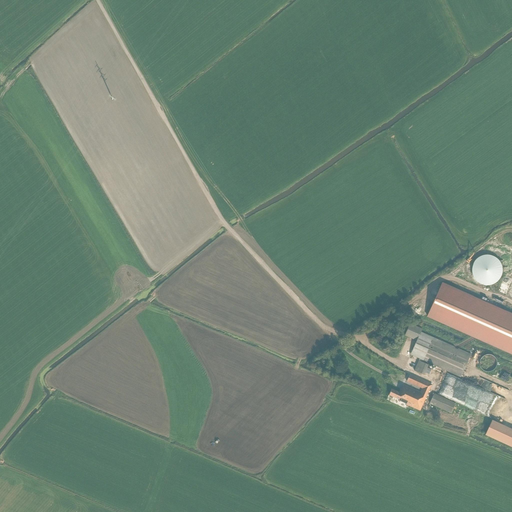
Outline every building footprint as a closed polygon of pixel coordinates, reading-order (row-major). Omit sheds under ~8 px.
[(495,283),(496,282),(497,282),(498,281),(498,280),(499,279),(500,279),(500,278),(500,277),(501,276),(502,275),(502,274),(502,273),(502,272),(502,271),(502,270),(502,269),(502,268),(502,267),(502,266),(501,265),(501,264),(501,263),(500,262),(499,261),(499,260),(498,260),(497,259),(496,258),(494,257),(493,256),(491,256),(490,255),(489,255),(488,255),(487,255),(486,255),(485,255),(484,255),(483,256),(482,256),(481,257),(480,257),(479,258),(478,258),(477,259),(476,260),(475,261),(475,262),(474,263),(473,264),(473,265),(473,266),(472,267),(472,268),(472,269),(472,270),(472,271),(472,272),(472,273),(473,274),(473,275),(473,276),(474,277),(474,278),(475,279),(475,280),(476,281),(477,281),(478,282),(479,283),(480,283),(481,284),(482,284),(483,285),(484,285),(485,285),(487,285),(488,285),(489,285),(490,285),(491,285),(492,284),(493,284),(494,283),(495,283)] [(499,287),(508,290),(511,279),(503,276),(499,287)] [(511,314),(442,284),(427,316),(511,354),(511,314)] [(416,341),(421,332),(422,329),(410,324),(404,336),(416,341)] [(421,332),(416,341),(410,355),(419,359),(414,371),(424,375),(428,365),(429,363),(460,377),(470,354),(433,338),(421,332)] [(492,356),(492,355),(491,355),(490,355),(489,355),(488,355),(487,355),(486,355),(485,355),(484,355),(483,356),(482,357),(481,358),(481,359),(480,359),(480,360),(480,361),(480,362),(479,363),(479,364),(480,364),(480,365),(480,366),(480,367),(481,367),(481,368),(482,369),(482,370),(483,370),(484,371),(485,371),(486,371),(486,372),(487,372),(488,372),(489,372),(490,371),(491,371),(492,371),(492,370),(493,370),(494,370),(494,369),(495,368),(496,367),(496,366),(496,365),(497,365),(497,364),(497,363),(497,362),(496,362),(496,361),(496,360),(496,359),(495,358),(494,357),(493,356),(492,356)] [(420,411),(432,385),(410,375),(407,381),(423,388),(421,392),(404,385),(402,390),(401,389),(399,393),(392,389),(389,395),(399,400),(399,401),(420,411)] [(505,400),(509,391),(496,386),(493,395),(505,400)] [(451,413),(456,403),(434,394),(430,404),(451,413)] [(485,439),(511,449),(511,431),(491,423),(485,439)] [(503,451),(505,447),(486,439),(484,442),(503,451)]
